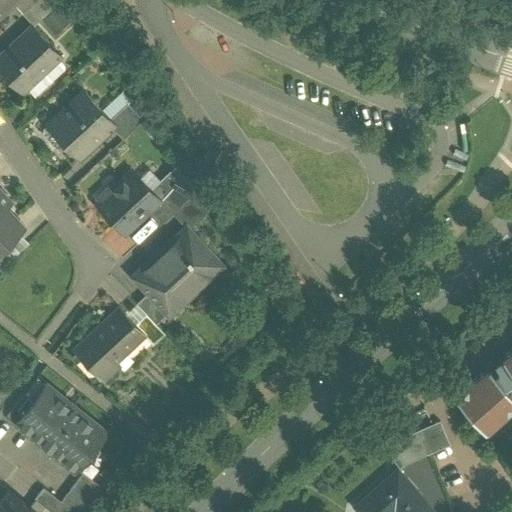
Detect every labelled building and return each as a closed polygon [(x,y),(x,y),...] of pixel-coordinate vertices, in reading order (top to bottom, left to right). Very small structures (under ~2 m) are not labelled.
[(0,0),(0,17),(18,1),(18,0),(0,0)] [(18,0),(18,1),(27,10),(37,0),(18,0)] [(63,0),(37,0),(27,10),(39,23),(64,0),(63,0)] [(33,26),(19,38),(20,39),(0,57),(0,69),(22,93),(27,88),(42,75),(62,56),(33,26)] [(42,75),(27,88),(35,97),(49,83),(42,75)] [(86,92),(48,127),(49,128),(52,125),(62,135),(62,136),(59,139),(60,139),(79,160),(94,145),(92,144),(104,133),(106,134),(113,128),(116,125),(112,120),(86,92)] [(128,104),(112,120),(116,125),(113,128),(123,139),(143,120),(128,104)] [(52,125),(49,128),(48,127),(48,126),(42,132),(43,135),(52,144),(55,144),(60,139),(59,139),(62,136),(62,135),(52,125)] [(149,189),(159,200),(157,202),(169,215),(172,213),(194,192),(176,166),(149,189)] [(131,170),(96,202),(124,232),(157,202),(159,200),(149,189),(131,170)] [(0,213),(6,208),(11,203),(0,191),(0,213)] [(194,192),(172,213),(186,229),(189,228),(209,212),(194,192)] [(0,251),(25,227),(6,208),(0,213),(0,251)] [(186,229),(134,276),(149,292),(168,313),(170,315),(187,299),(181,292),(216,259),(204,246),(205,245),(189,228),(186,229)] [(505,243),(461,274),(467,282),(510,251),(505,243)] [(136,303),(146,314),(156,324),(168,313),(149,292),(136,303)] [(135,324),(119,308),(75,351),(103,380),(118,367),(114,363),(143,336),(144,334),(135,324)] [(146,314),(135,324),(144,334),(143,336),(152,346),(165,334),(156,324),(146,314)] [(502,359),(511,372),(511,349),(501,357),(502,359)] [(494,374),(511,394),(511,372),(502,359),(494,364),(499,371),(494,374)] [(489,368),(453,397),(477,423),(480,421),(477,418),(482,415),(491,425),(511,405),(511,394),(494,374),(489,368)] [(33,401),(15,422),(75,470),(104,433),(45,385),(33,401)] [(6,415),(15,422),(33,401),(23,393),(6,415)] [(440,421),(417,431),(427,455),(450,445),(440,421)] [(417,431),(395,441),(405,464),(427,455),(417,431)] [(395,469),(350,509),(352,511),(421,511),(428,506),(395,469)] [(60,501),(67,507),(73,511),(85,511),(104,489),(82,473),(60,501)] [(43,487),(34,498),(50,511),(63,511),(67,507),(60,501),(43,487)] [(0,511),(35,511),(10,492),(0,504),(0,511)]
